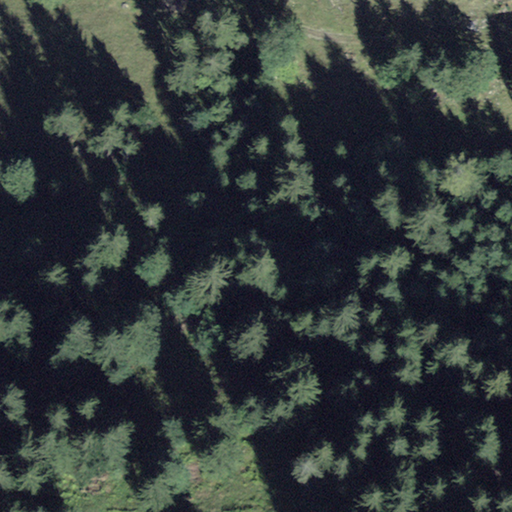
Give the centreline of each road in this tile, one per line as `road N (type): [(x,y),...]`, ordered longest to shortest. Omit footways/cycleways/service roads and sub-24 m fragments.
road 1 (track): [(511,46),(320,33),(236,0)]
road 2 (track): [(511,479),(398,476),(321,496),(294,511)]
